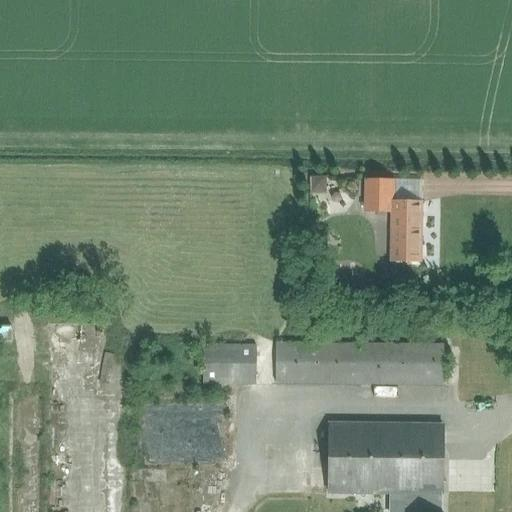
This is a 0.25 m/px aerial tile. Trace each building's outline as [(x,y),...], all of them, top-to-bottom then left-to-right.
[(392,181),(365,180),(364,212),(391,213),(390,232),(420,233),(421,204),(421,203),(391,202),(392,181)] [(420,233),(390,232),(390,260),(389,260),(389,262),(420,262),(420,261),(420,233)] [(435,323),(435,313),(421,312),(421,322),(435,323)] [(0,341),(10,342),(10,326),(0,325),(0,341)] [(443,386),(443,344),(275,343),(274,385),(443,386)] [(256,385),(256,345),(202,345),(202,385),(256,385)] [(328,423),(328,493),(408,494),(437,494),(442,494),(442,425),(328,423)] [(436,511),(437,494),(408,494),(407,511),(436,511)]
